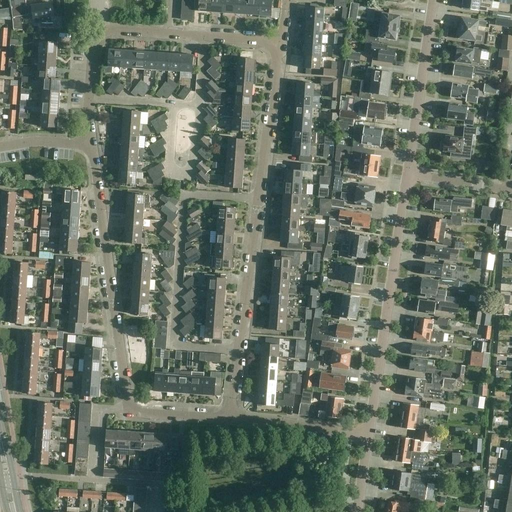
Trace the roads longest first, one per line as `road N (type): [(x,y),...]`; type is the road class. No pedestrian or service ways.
road 1 (residential): [(229,419),(275,48),(108,30),(93,46),(87,97)]
road 2 (residential): [(229,419),(128,412),(91,145)]
road 3 (residential): [(368,436),(407,172)]
road 4 (residential): [(407,172),(432,0)]
road 5 (residential): [(368,436),(229,419)]
